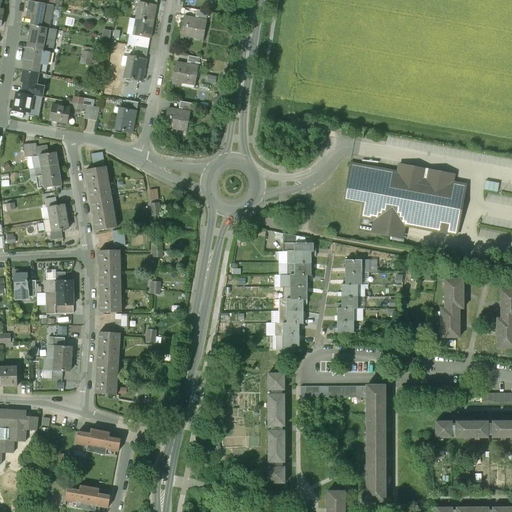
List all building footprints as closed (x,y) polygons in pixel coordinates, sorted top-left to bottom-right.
[(30,2),(29,2),(28,9),(28,8),(27,14),(28,14),(27,18),(32,19),(35,20),(36,15),(42,17),(42,18),(50,19),(52,6),(41,4),(30,2)] [(144,5),(138,4),(136,19),(152,22),(155,6),(144,5)] [(207,12),(196,10),(194,20),(205,22),(207,12)] [(42,17),(36,15),(35,20),(32,19),(31,26),(48,29),(50,19),(42,18),(42,17)] [(194,20),(183,18),(179,38),(188,40),(189,35),(203,38),(206,22),(205,22),(194,20)] [(152,22),(136,19),(133,36),(149,39),(152,22)] [(48,29),(31,26),(30,33),(27,48),(42,51),(44,40),(44,38),(54,40),(55,30),(48,29)] [(149,43),(149,39),(133,36),(131,36),(129,46),(136,47),(137,41),(149,43)] [(54,40),(44,38),(44,40),(42,51),(50,52),(51,53),(54,40)] [(91,65),(94,48),(84,46),(80,63),(91,65)] [(147,49),(136,47),(135,54),(146,56),(147,49)] [(42,51),(27,48),(26,54),(25,56),(24,65),(43,68),(43,69),(47,69),(50,52),(42,51)] [(199,58),(187,56),(186,65),(198,67),(199,58)] [(134,58),(128,57),(124,79),(141,82),(142,76),(145,60),(134,58)] [(186,65),(175,64),(171,84),(180,86),(181,81),(195,84),(198,67),(186,65)] [(43,68),(24,65),(23,71),(38,74),(42,75),(43,69),(43,68)] [(38,74),(23,71),(21,83),(22,84),(20,94),(30,96),(42,98),(45,85),(36,83),(38,74)] [(20,94),(17,93),(15,103),(14,110),(29,112),(28,116),(38,118),(39,110),(29,108),(31,100),(30,100),(30,96),(20,94)] [(83,99),(75,97),(74,104),(82,105),(83,99)] [(138,103),(126,101),(125,108),(136,110),(138,103)] [(191,104),(180,102),(178,111),(189,113),(191,104)] [(74,104),(69,103),(69,107),(73,108),(73,110),(84,112),(85,106),(82,105),(74,104)] [(70,109),(52,105),(49,121),(67,124),(70,109)] [(99,108),(86,106),(84,119),(97,121),(99,108)] [(136,112),(119,109),(115,131),(132,134),(136,112)] [(178,111),(167,109),(163,130),(172,131),(173,127),(186,129),(189,113),(178,111)] [(36,143),(24,146),(26,158),(32,157),(38,156),(36,147),(37,147),(36,143)] [(37,147),(36,147),(38,156),(32,157),(34,169),(58,165),(56,153),(49,154),(47,145),(37,147)] [(102,153),(91,155),(93,165),(104,163),(102,153)] [(382,170),(370,168),(369,168),(351,165),(351,164),(350,164),(350,165),(344,200),(363,203),(361,218),(375,220),(373,233),(402,239),(404,226),(457,235),(459,220),(454,219),(460,186),(461,186),(461,185),(460,185),(452,183),(454,175),(440,173),(439,173),(427,170),(426,170),(413,168),(400,165),(399,165),(399,166),(398,173),(396,173),(395,173),(383,171),(383,170),(382,170)] [(58,165),(34,169),(37,190),(61,186),(58,165)] [(106,167),(85,171),(91,201),(111,197),(106,167)] [(111,197),(91,201),(96,231),(116,228),(111,197)] [(55,198),(44,200),(46,209),(48,208),(57,207),(55,198)] [(159,203),(150,204),(151,216),(160,216),(159,203)] [(57,207),(48,208),(50,220),(66,217),(64,206),(57,207)] [(68,230),(66,217),(50,220),(52,232),(60,231),(68,230)] [(126,247),(124,230),(112,232),(115,249),(126,247)] [(60,231),(52,232),(50,232),(51,241),(62,239),(60,231)] [(295,236),(282,234),(283,243),(295,243),(295,236)] [(313,245),(295,245),(295,243),(283,243),(282,252),(287,252),(310,252),(313,252),(313,245)] [(162,245),(153,245),(153,258),(162,258),(162,245)] [(119,251),(99,252),(100,282),(120,282),(119,251)] [(310,252),(287,252),(288,264),(311,264),(310,252)] [(361,261),(345,261),(345,273),(361,273),(361,261)] [(311,264),(288,264),(288,276),(291,276),(295,276),(306,276),(306,277),(311,277),(311,264)] [(26,275),(19,275),(19,274),(16,271),(15,272),(14,272),(13,272),(13,276),(14,276),(14,291),(15,291),(15,298),(28,298),(28,293),(27,293),(27,282),(26,275)] [(66,281),(66,273),(55,273),(55,282),(57,282),(57,281),(66,281)] [(361,273),(345,273),(345,285),(357,285),(357,286),(361,286),(361,273)] [(306,276),(295,276),(291,276),(291,288),(307,288),(306,277),(306,276)] [(463,280),(444,280),(444,309),(440,309),(440,338),(458,338),(459,309),(463,309),(463,280)] [(73,293),(73,281),(66,281),(57,281),(57,282),(57,294),(73,293)] [(35,282),(27,282),(27,293),(28,293),(36,293),(35,282)] [(120,282),(100,282),(101,313),(121,312),(120,282)] [(160,283),(152,282),(150,294),(159,295),(160,283)] [(357,286),(357,285),(345,285),(341,285),(341,297),(357,297),(357,286)] [(291,288),(283,288),(283,300),(291,300),(302,300),(303,301),(307,301),(307,288),(291,288)] [(511,290),(501,290),(501,320),(497,320),(497,349),(511,349),(511,290)] [(73,306),(73,293),(57,294),(55,294),(52,294),(52,306),(54,306),(66,306),(73,306)] [(357,310),(357,297),(341,297),(341,309),(341,310),(353,309),(353,310),(357,310)] [(302,300),(291,300),(283,300),(279,300),(279,312),(303,312),(303,301),(302,300)] [(66,314),(66,306),(54,306),(54,314),(66,314)] [(353,309),(341,310),(341,309),(338,309),(338,322),(353,322),(353,310),(353,309)] [(303,312),(279,312),(279,324),(287,324),(299,324),(299,325),(303,325),(303,312)] [(116,315),(116,332),(127,331),(127,315),(116,315)] [(353,322),(338,322),(338,334),(353,334),(353,322)] [(299,324),(287,324),(279,324),(275,324),(275,336),(283,336),(299,336),(299,325),(299,324)] [(156,331),(147,330),(146,343),(155,344),(156,331)] [(120,334),(99,333),(97,363),(118,365),(120,334)] [(11,335),(0,335),(0,343),(11,344),(11,335)] [(299,336),(283,336),(283,348),(283,349),(294,348),(299,348),(299,336)] [(64,339),(53,338),(53,347),(55,347),(55,346),(64,346),(64,339)] [(64,346),(55,346),(55,347),(54,359),(70,360),(71,347),(64,346)] [(54,359),(45,358),(45,370),(52,371),(52,370),(54,370),(54,371),(62,371),(69,372),(70,360),(54,359)] [(118,365),(97,363),(95,394),(116,395),(118,365)] [(16,368),(0,368),(0,386),(17,386),(16,368)] [(62,371),(54,371),(54,370),(52,370),(52,371),(51,378),(62,379),(62,371)] [(283,374),(267,374),(267,390),(270,390),(270,394),(267,394),(267,410),(284,410),(284,394),(281,394),(281,389),(283,389),(283,374)] [(147,396),(149,384),(140,383),(138,395),(147,396)] [(385,386),(366,386),(366,388),(366,398),(366,415),(385,415),(385,386)] [(366,388),(300,388),(300,398),(366,398),(366,388)] [(451,388),(401,388),(401,398),(451,398),(451,388)] [(462,388),(451,388),(451,398),(462,398),(462,388)] [(511,394),(482,394),(482,405),(511,405),(511,394)] [(284,410),(267,410),(267,426),(270,426),(270,430),(267,430),(267,447),(284,446),(284,430),(282,430),(282,426),(284,426),(284,410)] [(26,412),(7,411),(7,413),(0,412),(0,465),(0,466),(1,454),(13,454),(14,442),(25,442),(25,431),(36,432),(38,418),(26,418),(26,412)] [(385,415),(366,415),(366,444),(385,444),(385,415)] [(471,422),(456,422),(456,424),(451,424),(451,422),(435,422),(435,439),(451,439),(451,436),(455,436),(455,439),(471,439),(471,422)] [(487,422),(471,422),(471,439),(487,439),(487,436),(492,436),(492,439),(508,439),(508,422),(492,422),(492,424),(487,424),(487,422)] [(99,432),(90,430),(89,435),(78,433),(76,444),(87,447),(86,452),(95,454),(99,432)] [(109,434),(99,432),(95,454),(104,456),(106,449),(118,452),(120,440),(108,438),(109,434)] [(385,444),(366,444),(366,473),(385,473),(385,444)] [(284,462),(284,446),(267,447),(268,462),(271,462),(271,467),(268,467),(268,483),(284,483),(284,467),(282,467),(282,462),(284,462)] [(68,456),(59,454),(57,466),(66,468),(68,456)] [(385,473),(366,473),(366,502),(385,502),(385,473)] [(89,488),(80,487),(79,491),(68,489),(66,501),(77,503),(75,509),(85,511),(89,488)] [(99,490),(89,488),(85,511),(92,511),(94,511),(96,506),(108,508),(110,497),(98,495),(99,490)] [(344,511),(345,492),(327,492),(327,511),(344,511)]
